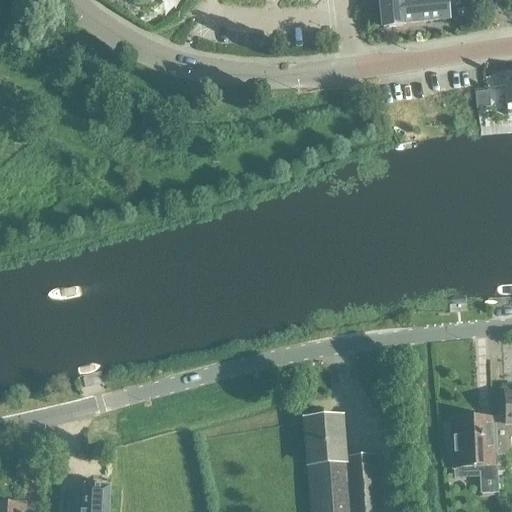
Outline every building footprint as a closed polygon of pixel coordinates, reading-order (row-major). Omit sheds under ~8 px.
[(445,0),(379,0),(382,30),(402,28),(402,25),(448,21),(445,0)] [(466,9),(456,10),(457,18),(467,17),(466,9)] [(494,89),(504,88),(506,108),(507,121),(511,120),(511,76),(493,79),(494,89)] [(488,96),(476,97),(476,106),(489,105),(488,96)] [(505,419),(495,419),(497,457),(507,457),(511,457),(510,440),(511,439),(511,390),(504,391),(505,419)] [(495,419),(451,422),(453,471),(455,471),(455,481),(471,480),(471,474),(479,473),(480,496),(498,495),(497,468),(497,457),(495,419)] [(376,511),(371,460),(344,462),(340,421),(305,423),(312,511),(376,511)] [(507,457),(497,457),(497,468),(507,468),(507,457)] [(108,511),(109,488),(83,487),(81,511),(108,511)] [(0,511),(24,511),(24,504),(6,503),(6,509),(0,508),(0,511)]
